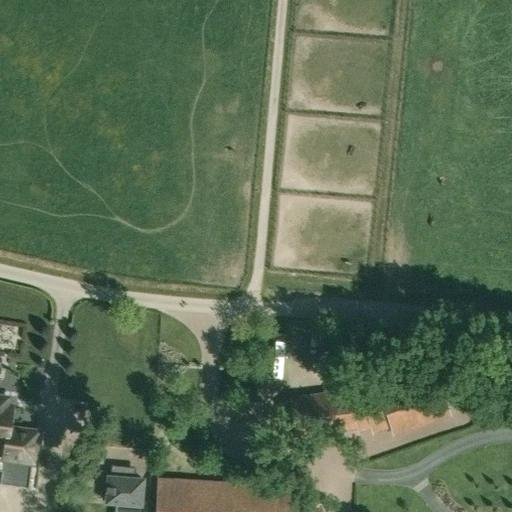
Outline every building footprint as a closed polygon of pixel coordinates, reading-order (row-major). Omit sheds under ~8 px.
[(450,363),(349,401),(347,390),(290,399),(296,438),(340,431),(338,419),(354,417),(355,418),(366,414),(372,431),(390,424),(393,433),(449,412),(440,389),(457,382),(450,363)] [(0,471),(2,472),(4,458),(32,461),(36,434),(8,430),(11,408),(6,408),(6,406),(6,404),(6,403),(5,401),(4,400),(3,399),(2,398),(0,397),(0,471)] [(469,443),(460,466),(505,483),(511,465),(511,457),(496,452),(499,443),(472,433),(469,443)] [(108,475),(105,502),(115,503),(114,511),(138,511),(139,505),(141,478),(141,476),(134,476),(135,469),(112,467),(111,474),(108,474),(108,475)] [(511,505),(511,482),(451,470),(446,493),(474,498),(473,507),(499,511),(501,503),(511,505)] [(295,511),(297,489),(159,480),(156,511),(295,511)]
